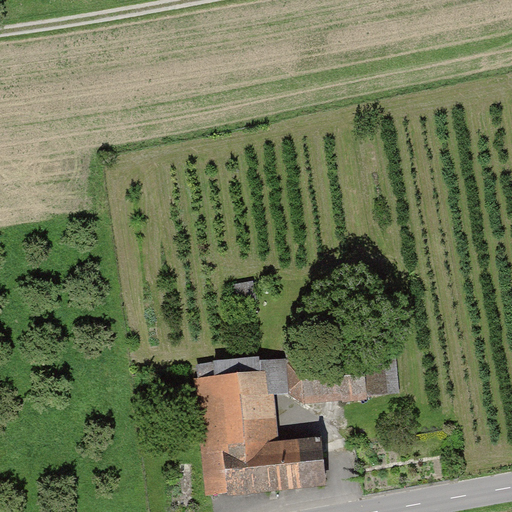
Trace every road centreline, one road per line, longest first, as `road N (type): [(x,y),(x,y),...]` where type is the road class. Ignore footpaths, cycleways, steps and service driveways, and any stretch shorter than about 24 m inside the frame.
road 1 (track): [(188,0),(0,30)]
road 2 (tertiary): [(379,511),(511,488)]
